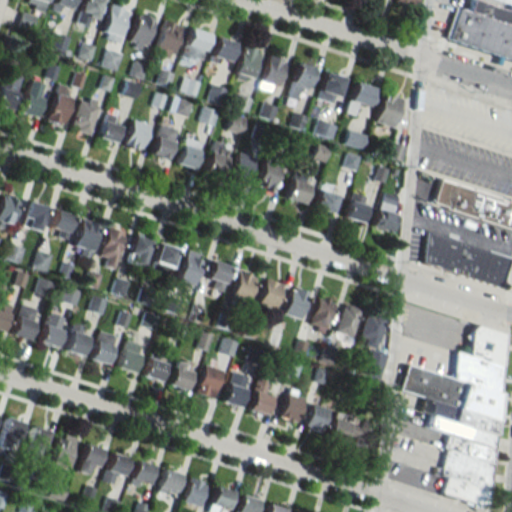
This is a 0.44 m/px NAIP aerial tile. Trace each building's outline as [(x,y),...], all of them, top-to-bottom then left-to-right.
[(45,0),(24,0),(22,6),(41,12),(45,0)] [(71,0),(51,0),(49,9),(58,12),(60,5),(69,8),(71,0)] [(79,0),(76,16),(93,21),(98,0),(79,0)] [(511,0),(492,0),(507,4),(507,9),(474,0),(468,0),(466,11),(452,7),(443,39),(443,40),(511,60),(511,0)] [(115,42),(124,8),(108,3),(98,37),(115,42)] [(152,17),(136,12),(124,44),(141,50),(152,17)] [(179,25),(162,19),(151,53),(168,58),(179,25)] [(193,67),(208,35),(190,27),(175,59),(193,67)] [(207,58),(226,64),(233,42),(215,36),(207,58)] [(74,56),(86,60),(91,46),(79,41),(74,56)] [(258,51),(241,46),(231,78),(248,83),(258,51)] [(118,53),(103,48),(97,65),(112,70),(118,53)] [(283,60),(267,54),(256,87),(272,92),(283,60)] [(295,87),(304,90),(311,67),(295,62),(283,98),(291,101),(295,87)] [(169,73),(157,70),(154,82),(165,85),(169,73)] [(341,76),(322,70),(314,98),(332,104),(341,76)] [(0,79),(0,107),(10,110),(20,76),(2,71),(0,79)] [(176,91),(193,95),(196,80),(179,76),(176,91)] [(42,84),(26,79),(17,112),(32,117),(42,84)] [(131,98),(136,84),(123,79),(118,93),(131,98)] [(355,103),(370,108),(376,89),(352,81),(342,111),(351,115),(355,103)] [(223,87),(208,83),(203,100),(218,104),(223,87)] [(70,89),(53,84),(44,121),(60,126),(70,89)] [(371,121),(390,127),(399,97),(381,91),(371,121)] [(247,98),(237,95),(232,107),(243,111),(247,98)] [(87,134),(96,101),(78,96),(68,129),(87,134)] [(170,112),(183,117),(188,102),(175,98),(170,112)] [(194,121),(210,126),(215,111),(200,105),(194,121)] [(242,117),(229,112),(223,129),(237,134),(242,117)] [(111,143),(120,119),(102,113),(93,137),(111,143)] [(122,146),(139,151),(146,124),(128,119),(122,146)] [(328,139),(333,124),(314,119),(309,133),(328,139)] [(163,160),(174,129),(156,123),(146,154),(163,160)] [(364,134),(345,129),(341,144),(359,149),(364,134)] [(198,142),(182,137),(174,163),(190,169),(198,142)] [(200,170),(218,176),(227,146),(210,140),(200,170)] [(402,146),(389,141),(384,156),(397,161),(402,146)] [(228,175),(244,180),(252,157),(235,152),(228,175)] [(253,187),(270,191),(276,165),(260,160),(253,187)] [(302,202),(306,179),(288,176),(283,199),(302,202)] [(326,191),(328,184),(321,181),(311,206),(328,213),(336,195),(326,191)] [(511,227),(511,199),(437,181),(430,207),(511,227)] [(367,198),(350,192),(341,217),(358,223),(367,198)] [(389,231),(399,197),(379,192),(370,226),(389,231)] [(17,199),(0,193),(0,221),(9,224),(17,199)] [(17,226),(35,232),(43,206),(25,200),(17,226)] [(53,235),(62,238),(70,215),(51,208),(45,227),(54,231),(53,235)] [(78,250),(76,255),(86,258),(97,223),(79,218),(70,248),(78,250)] [(121,231),(105,227),(97,256),(103,258),(101,266),(111,269),(121,231)] [(417,263),(499,286),(508,256),(426,232),(417,263)] [(122,257),(138,265),(150,242),(135,233),(122,257)] [(175,248),(157,242),(148,267),(167,273),(175,248)] [(2,258),(15,262),(20,248),(7,244),(2,258)] [(33,250),(27,267),(42,272),(48,254),(33,250)] [(192,284),(201,255),(184,250),(175,279),(192,284)] [(219,291),(228,265),(210,259),(201,284),(219,291)] [(228,296),(245,302),(253,276),(236,270),(228,296)] [(112,276),(107,292),(120,296),(125,281),(112,276)] [(35,277),(30,292),(46,297),(51,282),(35,277)] [(255,302),(272,308),(280,283),(263,278),(255,302)] [(61,285),(56,300),(71,305),(76,291),(61,285)] [(138,286),(133,301),(147,305),(152,290),(138,286)] [(298,319),(306,291),(288,286),(280,314),(298,319)] [(88,294),(83,309),(98,314),(103,299),(88,294)] [(164,295),(159,310),(173,315),(178,300),(164,295)] [(306,326),(323,331),(331,300),(315,295),(306,326)] [(0,329),(8,306),(0,303),(0,329)] [(359,308),(341,303),(332,330),(349,336),(359,308)] [(16,306),(8,335),(25,340),(31,322),(28,321),(31,311),(16,306)] [(141,311),(137,325),(151,330),(155,316),(141,311)] [(384,322),(366,313),(353,340),(371,348),(384,322)] [(44,314),(35,342),(52,348),(58,330),(56,329),(59,318),(44,314)] [(401,359),(447,375),(450,347),(462,351),(463,338),(459,334),(465,328),(465,327),(471,320),(499,329),(493,389),(482,504),(436,490),(440,475),(434,473),(440,447),(437,446),(441,431),(418,424),(423,410),(413,407),(417,394),(392,386),(401,359)] [(70,323),(61,351),(79,357),(84,339),(82,338),(85,327),(70,323)] [(95,331),(86,360),(104,365),(110,347),(107,346),(110,336),(95,331)] [(216,351),(230,356),(234,342),(221,337),(216,351)] [(122,339),(113,368),(130,374),(136,356),(134,355),(137,344),(122,339)] [(375,379),(385,355),(367,348),(358,372),(375,379)] [(165,358),(146,353),(139,376),(157,381),(165,358)] [(165,386),(183,391),(190,365),(172,360),(165,386)] [(219,370),(201,364),(192,393),(209,399),(219,370)] [(219,402),(237,408),(246,377),(229,371),(219,402)] [(261,415),(269,393),(262,391),(265,381),(255,378),(244,409),(261,415)] [(276,418),(293,424),(302,395),(285,390),(276,418)] [(319,432),(326,410),(308,405),(302,427),(319,432)] [(362,449),(370,424),(332,412),(325,438),(362,449)] [(36,459),(46,431),(26,424),(25,426),(4,418),(0,431),(0,445),(18,452),(17,452),(36,459)] [(63,468),(73,437),(57,431),(46,463),(63,468)] [(72,471),(82,474),(86,465),(93,467),(100,448),(82,442),(72,471)] [(100,480),(108,482),(110,473),(120,475),(125,457),(107,452),(100,480)] [(143,489),(151,465),(134,459),(126,483),(143,489)] [(178,474),(160,468),(153,490),(171,496),(178,474)] [(195,507),(204,483),(187,477),(179,501),(195,507)] [(213,511),(216,506),(225,509),(231,491),(213,485),(205,511),(208,511),(213,511)] [(231,511),(252,511),(256,500),(239,493),(231,511)] [(99,511),(113,511),(117,501),(103,496),(98,511),(99,511)] [(281,511),(283,508),(266,503),(262,511),(281,511)]
